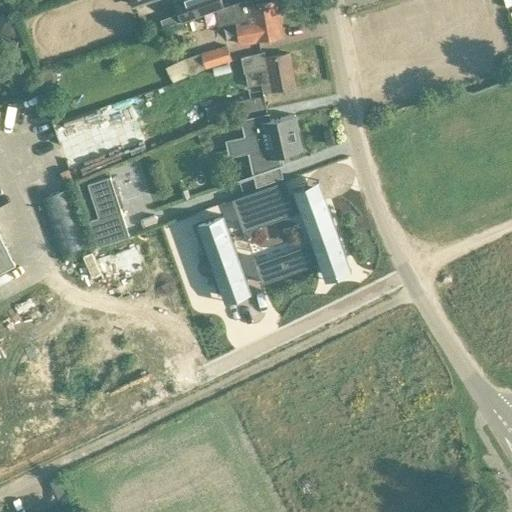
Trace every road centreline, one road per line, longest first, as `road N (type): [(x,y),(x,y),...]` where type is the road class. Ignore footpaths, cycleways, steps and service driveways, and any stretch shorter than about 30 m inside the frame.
road 1 (residential): [(325,0),(358,149),(408,276)]
road 2 (residential): [(408,276),(498,413)]
